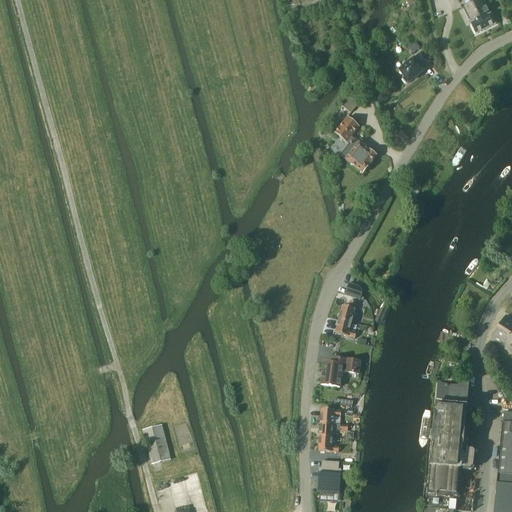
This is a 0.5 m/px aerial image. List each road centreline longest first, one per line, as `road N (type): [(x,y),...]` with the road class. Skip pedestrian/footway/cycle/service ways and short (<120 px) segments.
road 1 (tertiary): [(307,511),(304,420),(324,301),(440,99),(482,51),(511,37)]
road 2 (tertiary): [(479,511),(477,358),(487,318),(511,284)]
